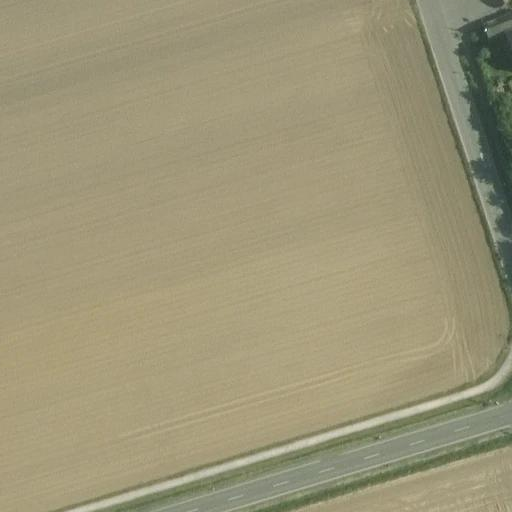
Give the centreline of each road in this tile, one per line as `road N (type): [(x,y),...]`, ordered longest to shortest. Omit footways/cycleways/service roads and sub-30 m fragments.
road 1 (secondary): [(511,415),(194,511)]
road 2 (unclassified): [(511,264),(436,24)]
